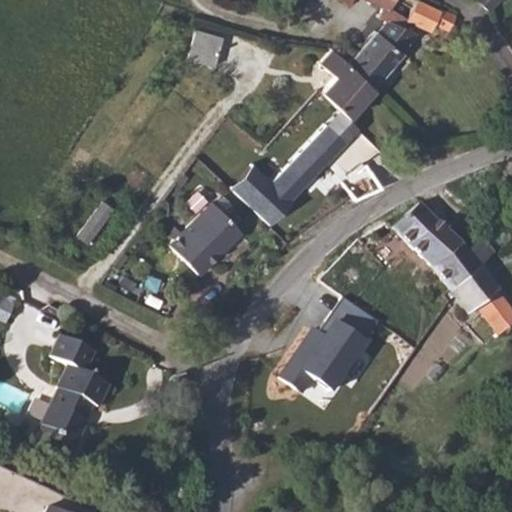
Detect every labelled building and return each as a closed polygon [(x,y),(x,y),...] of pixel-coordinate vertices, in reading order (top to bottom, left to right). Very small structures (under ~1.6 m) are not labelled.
[(347,62),(378,93),(408,53),(400,46),(420,24),(423,26),(427,27),(431,22),(440,28),(445,23),(452,11),(437,3),(434,5),(425,0),(410,0),(403,13),(409,17),(403,24),(390,14),(379,29),(375,28),(347,62)] [(184,57),(208,67),(220,38),(196,29),(184,57)] [(315,87),(338,109),(351,120),(378,93),(347,62),(332,49),(319,62),(331,72),(315,87)] [(254,161),(231,184),(267,223),(359,124),(351,120),(338,109),(271,177),(254,161)] [(501,168),(503,173),(506,189),(507,193),(511,191),(511,154),(499,157),(501,168)] [(351,198),(353,201),(371,192),(386,185),(381,176),(372,158),(340,173),(351,198)] [(503,173),(482,177),(485,193),(506,189),(503,173)] [(92,243),(113,205),(99,198),(78,235),(92,243)] [(159,245),(188,273),(230,230),(202,201),(159,245)] [(391,227),(395,231),(395,232),(403,241),(407,243),(437,221),(418,202),(391,227)] [(407,243),(426,263),(437,277),(438,281),(432,286),(439,295),(446,289),(476,264),(466,250),(461,244),(437,221),(407,243)] [(466,250),(476,264),(492,251),(481,237),(466,250)] [(446,289),(462,312),(471,306),(492,333),(511,318),(511,314),(476,264),(446,289)] [(312,327),(279,375),(302,392),(313,378),(333,391),(382,324),(343,297),(320,332),(312,327)] [(55,426),(74,434),(70,445),(89,455),(105,425),(101,423),(109,405),(116,407),(125,387),(83,366),(73,387),(79,390),(71,407),(65,405),(55,426)] [(75,511),(46,496),(37,511),(75,511)]
